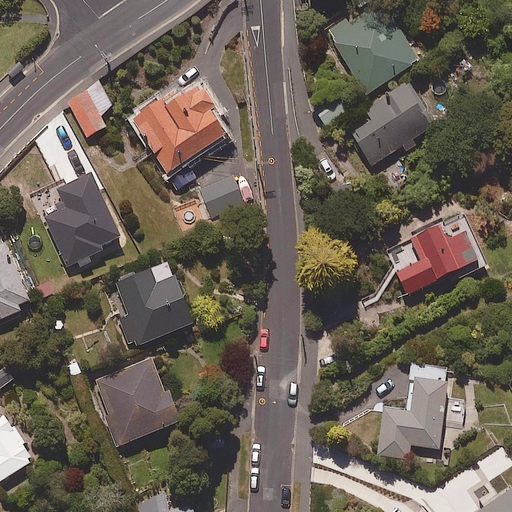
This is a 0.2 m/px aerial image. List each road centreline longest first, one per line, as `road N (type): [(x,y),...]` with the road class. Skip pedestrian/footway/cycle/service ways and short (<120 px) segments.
road 1 (residential): [(260,0),(284,229),(271,511)]
road 2 (tertiary): [(0,128),(112,34)]
